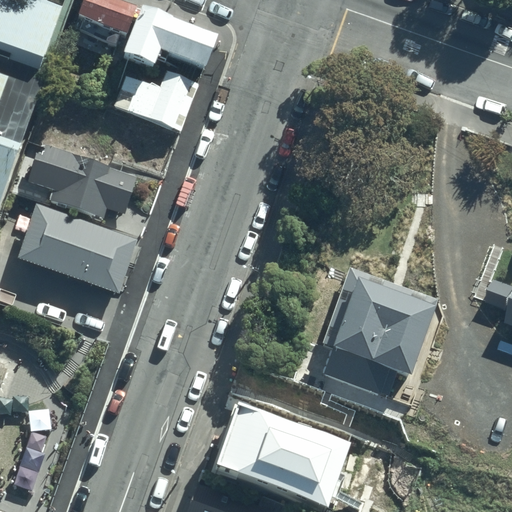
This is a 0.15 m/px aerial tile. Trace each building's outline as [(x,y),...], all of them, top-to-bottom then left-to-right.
[(0,0),(0,216),(52,72),(42,69),(64,7),(44,0),(0,0)] [(115,0),(84,0),(79,13),(84,15),(79,30),(117,44),(119,40),(126,42),(136,15),(113,6),(115,0)] [(218,43),(142,14),(122,65),(153,77),(159,60),(205,78),(218,43)] [(180,134),(200,84),(167,71),(160,88),(145,82),(144,85),(127,79),(116,106),(130,111),(127,117),(149,126),(151,122),(180,134)] [(39,154),(30,181),(54,189),(51,199),(105,218),(109,207),(126,213),(138,178),(113,169),(113,168),(48,145),(44,156),(39,154)] [(133,241),(47,213),(29,270),(115,297),(133,241)] [(437,299),(348,267),(321,344),(409,376),(425,331),(434,334),(438,326),(429,322),(437,299)] [(511,283),(496,278),(491,291),(487,302),(511,310),(511,314),(509,323),(511,323),(511,283)] [(325,508),(348,442),(234,402),(211,470),(325,508)]
